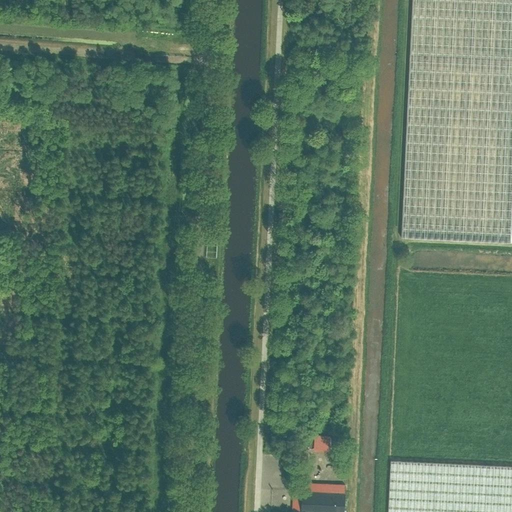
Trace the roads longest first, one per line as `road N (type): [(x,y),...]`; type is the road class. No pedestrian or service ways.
road 1 (unclassified): [(186,511),(210,0)]
road 2 (unclassified): [(256,511),(280,0)]
